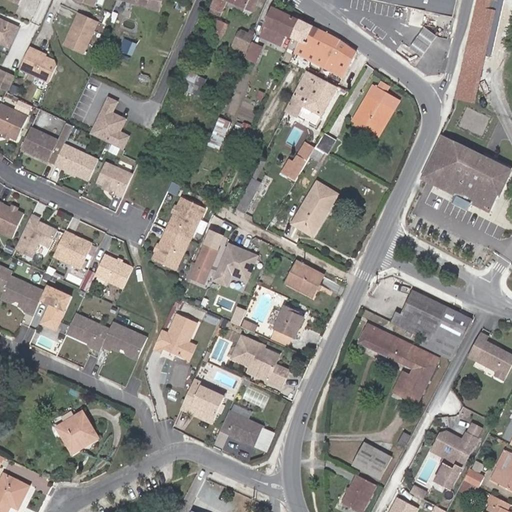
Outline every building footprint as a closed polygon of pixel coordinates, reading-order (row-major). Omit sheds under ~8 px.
[(120,0),(160,11),(162,0),(120,0)] [(253,12),(258,0),(215,0),(212,8),(222,12),(224,6),(227,1),(253,12)] [(458,0),(370,0),(429,12),(454,18),(458,0)] [(493,10),(495,0),(492,0),(478,0),(477,6),(493,10)] [(253,12),(227,1),(224,6),(250,18),(253,12)] [(486,51),(495,10),(493,10),(477,6),(468,47),(486,51)] [(292,38),(300,20),(274,7),(265,27),(266,27),(262,37),(281,45),(286,36),(292,39),(292,38)] [(220,16),(222,12),(212,8),(210,12),(220,16)] [(98,21),(79,13),(65,45),(83,53),(98,21)] [(18,28),(0,19),(0,43),(9,48),(18,28)] [(228,25),(213,19),(209,28),(224,35),(228,25)] [(356,52),(340,41),(316,28),(300,20),(292,38),(300,41),(295,53),(342,78),(354,56),(356,52)] [(426,49),(436,36),(425,27),(421,32),(416,39),(415,40),(409,47),(421,56),(426,49)] [(243,57),(253,36),(242,31),(239,32),(231,51),(243,57)] [(255,62),(262,46),(252,42),(245,57),(255,62)] [(409,47),(402,42),(399,47),(396,52),(415,65),(418,60),(421,56),(409,47)] [(43,54),(30,47),(20,69),(49,83),(57,66),(56,62),(47,57),(43,56),(43,54)] [(475,102),(486,51),(468,47),(456,98),(475,102)] [(0,87),(8,91),(14,77),(0,71),(0,87)] [(196,84),(199,77),(187,71),(185,79),(196,84)] [(322,116),(338,87),(307,71),(292,100),(304,107),(322,116)] [(200,97),(207,80),(199,77),(196,84),(192,94),(200,97)] [(192,94),(196,84),(185,79),(180,89),(192,94)] [(386,92),(389,87),(381,82),(378,88),(386,92)] [(379,136),(400,100),(386,92),(378,88),(374,85),(355,118),(372,129),(370,131),(379,136)] [(262,101),(265,94),(259,91),(256,99),(262,101)] [(120,102),(108,96),(90,135),(124,151),(131,138),(122,133),(128,120),(115,114),(120,102)] [(301,111),(304,107),(292,100),(286,112),(298,118),(301,111)] [(17,141),(28,117),(1,105),(0,106),(0,133),(4,135),(10,138),(17,141)] [(322,116),(304,107),(301,111),(319,120),(322,116)] [(218,148),(230,122),(220,118),(209,144),(218,148)] [(372,129),(355,118),(353,121),(370,131),(372,129)] [(68,138),(74,126),(67,122),(61,134),(68,138)] [(243,143),(252,125),(244,123),(236,140),(243,143)] [(58,140),(31,128),(21,149),(48,162),(58,140)] [(326,155),(336,140),(325,133),(315,149),(324,154),(326,155)] [(511,171),(440,136),(421,178),(424,179),(462,198),(472,203),(490,212),(511,171)] [(310,157),(315,149),(305,143),(294,162),(290,159),(282,174),(295,181),(310,157)] [(99,161),(65,145),(55,165),(71,173),(75,175),(89,182),(99,161)] [(319,162),(324,154),(315,149),(310,157),(319,162)] [(283,162),(284,159),(283,156),(280,155),(278,156),(276,159),(277,162),(279,163),(283,162)] [(256,181),(266,162),(262,160),(252,178),(256,181)] [(133,175),(106,163),(97,183),(104,186),(111,189),(116,192),(115,194),(123,198),(133,175)] [(245,214),(261,183),(256,181),(252,178),(236,209),(245,214)] [(177,194),(180,186),(172,182),(169,190),(177,194)] [(316,231),(338,194),(317,182),(292,224),(304,231),(308,226),(316,231)] [(217,204),(220,198),(214,195),(211,201),(217,204)] [(190,241),(206,209),(182,198),(178,206),(180,207),(172,224),(170,223),(167,230),(190,241)] [(469,208),(472,203),(462,198),(459,203),(469,208)] [(0,232),(13,238),(24,215),(17,211),(16,213),(3,207),(4,205),(0,203),(0,232)] [(11,208),(4,205),(3,207),(16,213),(17,211),(18,209),(12,206),(11,208)] [(172,224),(180,207),(178,206),(176,205),(172,213),(174,214),(170,223),(172,224)] [(58,231),(39,222),(40,219),(32,215),(15,250),(32,258),(40,243),(50,248),(58,231)] [(198,230),(204,233),(209,222),(203,219),(198,230)] [(313,236),(316,231),(308,226),(304,231),(313,236)] [(176,271),(190,241),(167,230),(164,237),(166,238),(158,254),(156,253),(153,260),(176,271)] [(82,268),(93,244),(66,232),(54,256),(81,269),(82,268)] [(158,254),(166,238),(164,237),(160,244),(158,244),(154,253),(156,253),(158,254)] [(204,283),(219,249),(205,243),(196,264),(191,278),(198,281),(204,283)] [(248,281),(258,256),(229,244),(213,281),(225,286),(229,276),(232,275),(248,281)] [(123,290),(133,268),(122,263),(118,261),(105,255),(96,274),(95,277),(123,290)] [(195,286),(198,281),(191,278),(196,264),(192,262),(184,281),(195,286)] [(313,297),(324,276),(297,262),(288,279),(300,285),(297,289),(313,297)] [(0,265),(0,288),(4,291),(11,275),(13,271),(0,265)] [(45,291),(11,275),(2,294),(17,301),(18,299),(21,301),(19,306),(26,309),(25,312),(34,316),(41,300),(45,291)] [(244,290),(247,282),(234,277),(231,285),(244,290)] [(91,293),(95,286),(91,284),(92,282),(86,279),(80,289),(91,293)] [(297,289),(300,285),(288,279),(286,283),(297,289)] [(72,296),(48,285),(45,291),(41,300),(50,304),(41,323),(51,328),(55,320),(60,323),(72,296)] [(472,321),(472,320),(413,291),(401,315),(396,312),(392,322),(423,338),(420,344),(452,360),(472,321)] [(17,301),(2,294),(1,298),(12,303),(17,301)] [(295,338),(305,318),(298,315),(295,314),(297,312),(284,306),(282,313),(273,309),(267,323),(276,326),(275,329),(293,337),(295,338)] [(243,320),(246,313),(240,310),(234,323),(241,327),(243,320)] [(102,347),(110,330),(76,314),(67,333),(89,344),(92,345),(91,348),(100,352),(102,347)] [(189,343),(197,324),(177,315),(169,334),(162,330),(153,349),(161,352),(163,348),(182,357),(189,343)] [(60,323),(55,320),(51,328),(57,331),(60,323)] [(258,326),(243,320),(241,327),(255,333),(258,326)] [(110,330),(102,347),(111,351),(112,349),(119,352),(121,349),(122,347),(125,348),(124,350),(139,357),(148,338),(113,322),(110,330)] [(417,404),(439,358),(367,324),(359,343),(412,369),(410,374),(400,395),(417,404)] [(289,347),(293,337),(275,329),(271,339),(289,347)] [(489,335),(481,331),(476,339),(484,343),(486,340),(489,335)] [(276,364),(280,355),(265,348),(260,346),(261,344),(242,335),(231,359),(249,367),(250,365),(272,375),(269,382),(282,388),(290,371),(276,364)] [(484,343),(476,339),(468,356),(496,370),(494,375),(505,380),(511,366),(511,353),(486,340),(484,343)] [(190,361),(196,346),(189,343),(182,357),(190,361)] [(126,355),(138,360),(139,357),(124,350),(126,355)] [(272,375),(250,365),(249,367),(247,372),(269,382),(272,375)] [(400,395),(410,374),(403,371),(394,392),(400,395)] [(226,394),(195,379),(193,382),(225,397),(226,394)] [(214,421),(225,397),(193,382),(182,406),(214,421)] [(214,421),(182,406),(181,409),(213,424),(214,421)] [(100,438),(83,411),(57,427),(73,454),(81,449),(79,445),(88,439),(91,444),(100,438)] [(265,427),(230,411),(221,430),(256,447),(265,427)] [(451,490),(474,447),(464,442),(462,443),(458,440),(457,438),(447,432),(441,434),(435,446),(446,452),(448,459),(444,466),(436,482),(451,490)] [(404,448),(410,436),(404,433),(398,444),(404,448)] [(474,447),(477,440),(466,434),(462,441),(464,442),(474,447)] [(81,449),(91,444),(88,439),(79,445),(81,449)] [(392,457),(365,443),(353,465),(381,480),(392,457)] [(448,459),(446,452),(435,446),(432,451),(445,458),(441,464),(444,466),(448,459)] [(511,453),(504,449),(496,466),(498,467),(491,480),(511,490),(511,453)] [(479,473),(483,465),(476,462),(472,470),(479,473)] [(484,477),(470,470),(464,481),(473,485),(479,488),(484,477)] [(8,511),(11,506),(14,501),(21,505),(30,486),(4,474),(0,481),(0,511),(8,511)] [(357,511),(362,511),(377,485),(357,475),(342,504),(357,511)] [(468,494),(473,485),(464,481),(459,490),(468,494)] [(427,492),(415,485),(411,492),(424,499),(427,492)] [(506,511),(508,511),(511,504),(491,494),(487,503),(490,505),(486,511),(506,511)] [(415,511),(418,508),(399,497),(390,511),(415,511)] [(19,510),(21,505),(14,501),(11,506),(19,510)]
